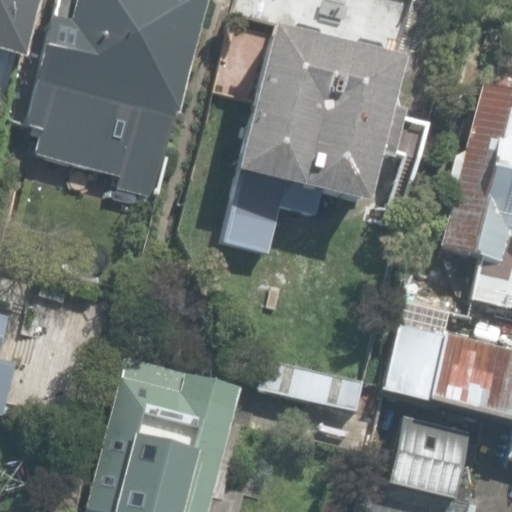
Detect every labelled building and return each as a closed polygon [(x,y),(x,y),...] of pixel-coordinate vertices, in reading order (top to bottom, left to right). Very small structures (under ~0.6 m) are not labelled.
[(0,0),(0,97),(7,99),(17,58),(24,60),(38,0),(0,0)] [(72,0),(66,26),(48,21),(20,130),(37,135),(31,157),(85,171),(82,184),(148,201),(170,119),(172,119),(202,0),(72,0)] [(236,0),(232,19),(395,57),(408,0),(236,0)] [(219,244),(265,255),(281,190),(359,208),(396,65),(268,33),(233,172),(236,172),(219,244)] [(511,83),(492,79),(490,88),(472,83),(456,158),(442,155),(431,200),(443,202),(430,255),(476,266),(467,305),(506,314),(509,301),(511,301),(511,83)] [(0,359),(0,326),(2,320),(0,319),(0,404),(11,362),(0,359)] [(511,429),(511,356),(393,328),(377,396),(511,429)] [(202,511),(234,391),(120,361),(81,511),(202,511)] [(255,393),(350,415),(356,386),(261,364),(255,393)] [(344,511),(460,511),(466,494),(449,489),(462,438),(397,421),(384,470),(357,463),(344,511)]
